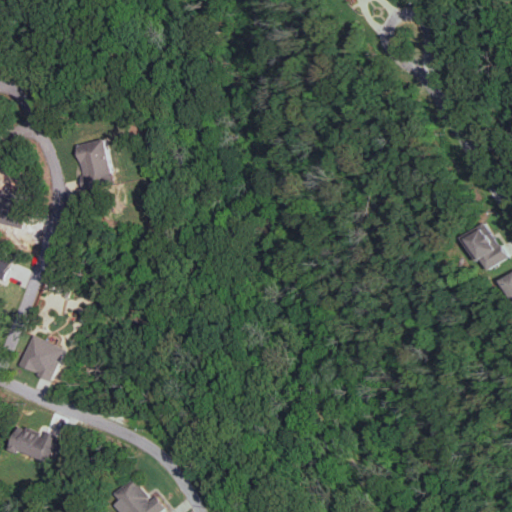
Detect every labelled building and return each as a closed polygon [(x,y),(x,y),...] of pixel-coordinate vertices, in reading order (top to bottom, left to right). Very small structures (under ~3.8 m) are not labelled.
[(108,138),(78,144),(88,195),(108,191),(106,183),(117,181),(108,138)] [(509,257),(488,222),(463,236),(478,261),(482,259),(489,270),(509,257)] [(0,276),(6,280),(15,260),(0,252),(0,276)] [(511,272),(501,279),(511,298),(511,272)] [(68,349),(35,334),(22,366),(54,380),(68,349)] [(46,430),(45,434),(20,425),(11,448),(50,462),(60,435),(46,430)] [(115,492),(120,500),(114,504),(120,511),(129,511),(130,511),(161,511),(166,508),(157,495),(151,499),(135,478),(115,492)]
